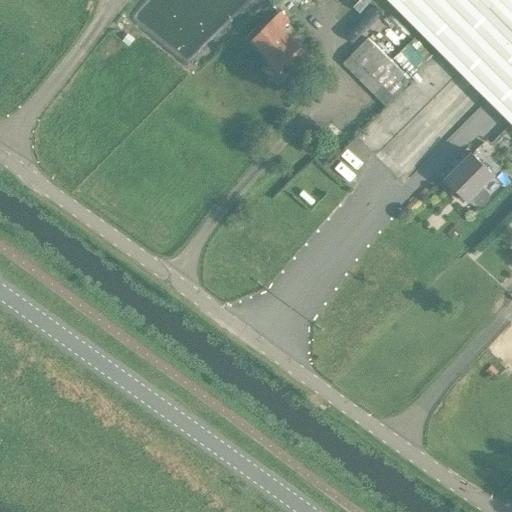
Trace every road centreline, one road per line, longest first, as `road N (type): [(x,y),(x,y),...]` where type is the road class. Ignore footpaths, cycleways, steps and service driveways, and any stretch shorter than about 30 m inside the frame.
road 1 (unclassified): [(499,511),(0,156)]
road 2 (tertiary): [(305,511),(0,290)]
